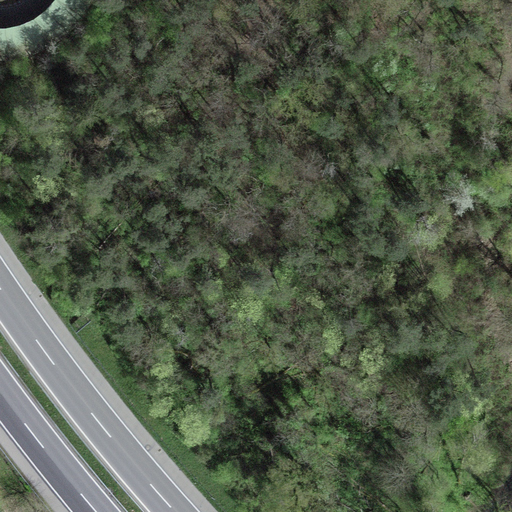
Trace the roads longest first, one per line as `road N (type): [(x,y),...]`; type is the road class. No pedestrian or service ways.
road 1 (motorway): [(171,511),(0,292)]
road 2 (motorway): [(0,395),(93,511)]
